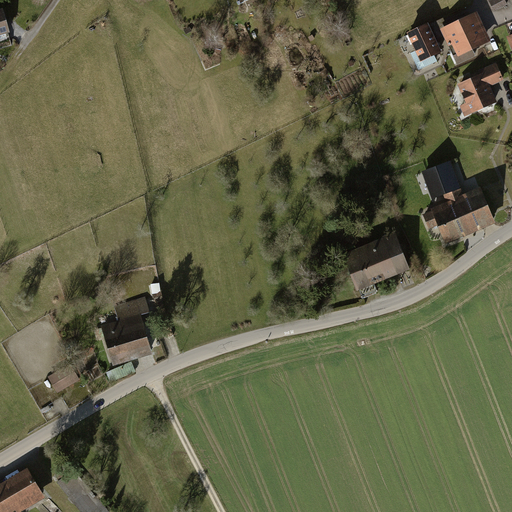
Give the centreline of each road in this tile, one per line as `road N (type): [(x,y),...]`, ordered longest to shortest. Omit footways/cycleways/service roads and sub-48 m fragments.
road 1 (tertiary): [(0,460),(182,360),(417,292),(511,227)]
road 2 (track): [(149,374),(221,511)]
